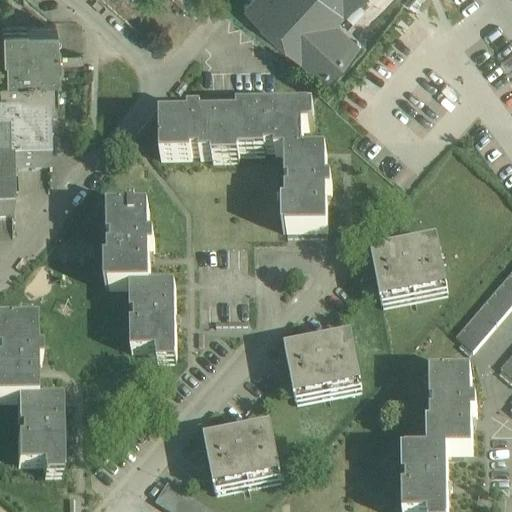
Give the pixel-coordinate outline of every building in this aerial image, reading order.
[(334,22),(353,0),(248,0),(243,6),(323,80),(357,42),(334,22)] [(420,0),(413,0),(409,5),(414,9),(420,0)] [(55,25),(4,26),(5,63),(5,73),(55,72),(56,72),(55,25)] [(5,73),(0,73),(0,86),(4,87),(4,122),(48,121),(56,121),(55,72),(5,73)] [(327,188),(326,159),(303,159),(303,135),(309,135),(309,134),(314,134),(314,116),(308,116),(308,115),(238,117),(238,123),(202,123),(202,119),(189,119),(189,124),(161,124),(161,165),(192,164),(192,161),(201,160),(201,164),(213,164),(213,168),(239,167),(239,163),(240,163),(240,161),(268,161),(268,157),(278,157),(276,161),(286,160),(286,190),(290,190),(290,199),(287,199),(287,211),(283,211),(283,237),(287,237),(287,238),(328,237),(327,200),(332,200),(331,188),(327,188)] [(4,122),(0,121),(0,169),(11,169),(49,168),(48,121),(4,122)] [(0,169),(0,217),(12,217),(11,169),(0,169)] [(175,292),(150,293),(150,257),(154,257),(154,244),(149,244),(149,216),(136,216),(136,212),(131,212),(131,216),(108,216),(109,247),(112,247),(113,256),(109,256),(109,267),(105,267),(106,294),(110,294),(131,294),(131,320),(135,320),(135,330),(131,330),(132,358),(157,358),(157,364),(158,364),(158,369),(176,369),(176,363),(177,363),(175,292)] [(11,219),(0,219),(0,237),(12,237),(11,219)] [(438,245),(372,259),(381,308),(448,295),(438,245)] [(511,276),(456,341),(473,356),(511,310),(511,276)] [(35,358),(35,329),(0,329),(0,407),(17,407),(17,434),(21,434),(21,444),(17,444),(18,472),(43,471),(43,477),(44,477),(44,483),(62,482),(62,477),(63,477),(61,406),(36,407),(35,370),(40,370),(40,358),(35,358)] [(352,342),(286,355),(295,405),(362,392),(352,342)] [(511,359),(501,373),(511,382),(511,359)] [(472,381),(431,381),(431,412),(435,412),(435,421),(432,421),(432,433),(428,433),(428,459),(407,459),(407,460),(403,460),(404,486),(408,486),(408,496),(404,496),(404,511),(448,511),(448,459),(473,459),(472,422),(477,422),(477,409),(472,409),(472,381)] [(271,433),(205,446),(215,495),(281,482),(271,433)] [(207,511),(167,487),(155,507),(163,511),(207,511)]
